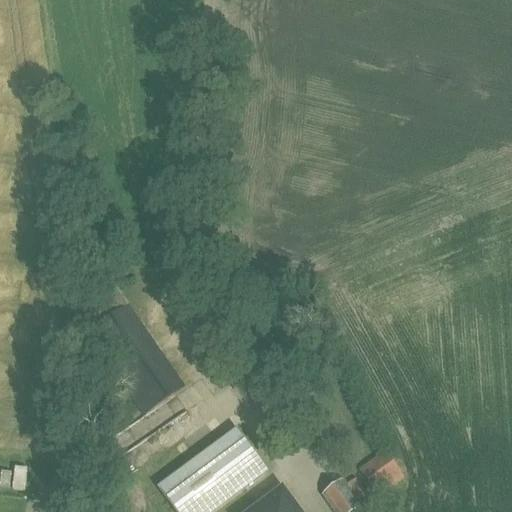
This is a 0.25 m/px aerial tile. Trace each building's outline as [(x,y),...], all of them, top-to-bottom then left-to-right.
[(115,228),(93,233),(96,245),(100,244),(117,239),(115,228)] [(114,241),(100,244),(106,268),(120,265),(114,241)] [(117,290),(78,318),(90,334),(119,314),(129,307),(117,290)] [(176,396),(119,314),(90,334),(148,416),(176,396)] [(239,432),(160,490),(176,511),(217,511),(270,473),(239,432)] [(388,454),(362,473),(379,497),(406,478),(388,454)] [(357,511),(363,508),(344,482),(325,496),(335,511),(357,511)] [(294,507),(282,490),(252,511),(298,511),(295,507),(294,507)]
